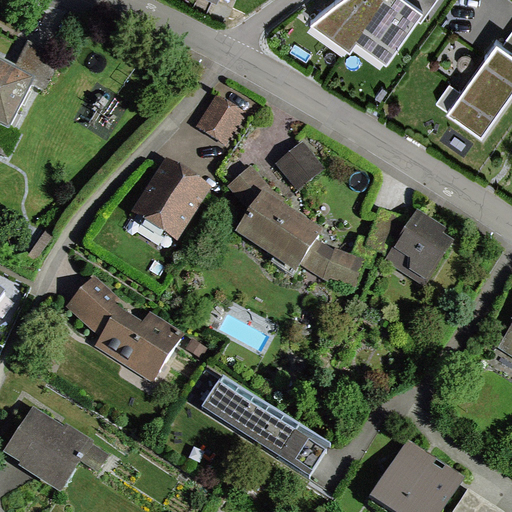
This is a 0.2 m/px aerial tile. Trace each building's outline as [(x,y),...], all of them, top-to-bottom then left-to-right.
[(334,0),(312,18),(350,46),(357,36),(382,0),(334,0)] [(382,0),(357,36),(388,57),(417,17),(424,7),(413,0),(382,0)] [(413,0),(424,7),(417,17),(421,20),(435,0),(413,0)] [(511,29),(503,43),(498,40),(451,106),(483,129),(511,88),(511,29)] [(13,69),(0,62),(0,157),(8,162),(21,136),(12,132),(34,89),(45,95),(63,59),(27,41),(13,69)] [(248,115),(217,96),(198,127),(228,146),(248,115)] [(325,171),(301,144),(276,166),(300,193),(325,171)] [(212,190),(166,160),(131,213),(177,243),(212,190)] [(229,189),(250,212),(235,235),(296,275),(301,267),(318,241),(324,232),(265,194),(269,187),(253,168),(229,189)] [(377,253),(390,257),(412,221),(380,208),(368,240),(360,237),(352,256),(367,262),(365,267),(370,269),(377,253)] [(447,231),(418,211),(412,221),(390,257),(387,263),(426,288),(452,244),(442,239),(447,231)] [(335,252),(318,241),(301,267),(323,281),(330,284),(332,281),(356,290),(365,267),(367,262),(352,256),(336,250),(335,252)] [(69,307),(102,338),(95,348),(153,386),(187,336),(150,312),(143,323),(117,306),(122,301),(97,277),(69,307)] [(0,315),(14,297),(0,286),(0,315)] [(511,322),(511,323),(511,327),(498,349),(511,357),(511,322)] [(208,349),(193,340),(187,350),(202,359),(208,349)] [(222,382),(206,372),(187,401),(310,480),(331,447),(224,378),(222,382)] [(67,423),(65,427),(34,408),(5,454),(20,463),(17,468),(60,495),(80,462),(99,474),(111,455),(94,445),(96,442),(67,423)] [(445,511),(466,480),(407,442),(369,501),(385,511),(445,511)] [(504,511),(470,489),(454,511),(504,511)]
